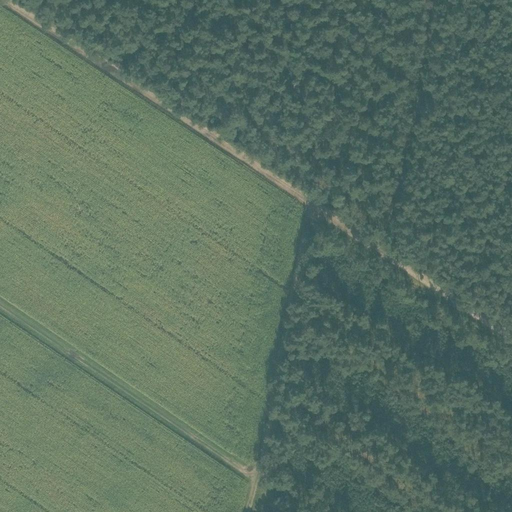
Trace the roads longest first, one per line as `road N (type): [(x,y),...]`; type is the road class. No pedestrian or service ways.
road 1 (track): [(6,0),(511,339)]
road 2 (track): [(0,301),(252,471),(312,205)]
